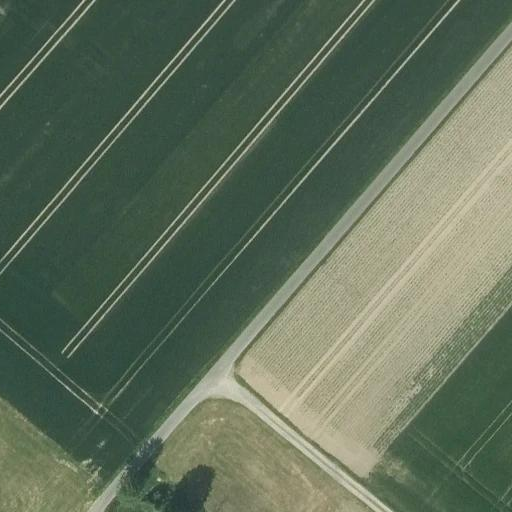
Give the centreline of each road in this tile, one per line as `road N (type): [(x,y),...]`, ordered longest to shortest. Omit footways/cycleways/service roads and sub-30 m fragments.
road 1 (unclassified): [(511,30),(92,511)]
road 2 (track): [(210,375),(378,511)]
